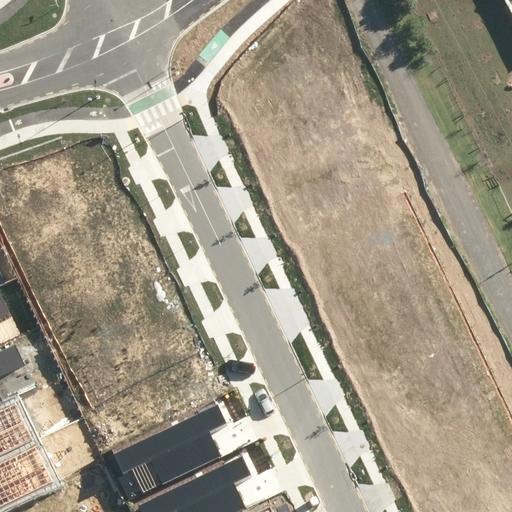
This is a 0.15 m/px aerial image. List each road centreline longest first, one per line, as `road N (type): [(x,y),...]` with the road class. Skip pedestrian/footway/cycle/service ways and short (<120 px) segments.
road 1 (residential): [(349,511),(117,36)]
road 2 (track): [(511,307),(361,0)]
road 3 (residential): [(0,80),(117,36)]
